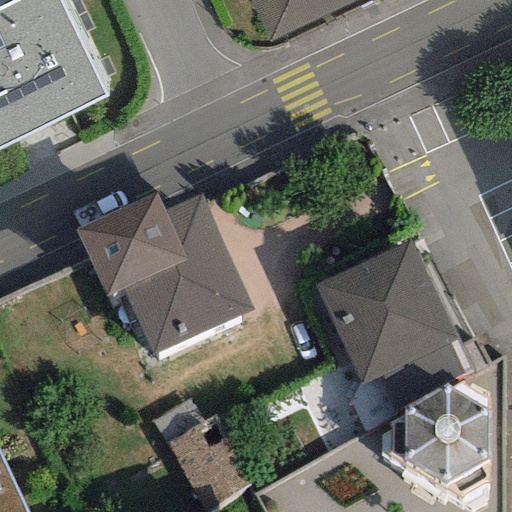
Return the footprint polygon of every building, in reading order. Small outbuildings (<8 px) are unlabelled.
[(0,146),(103,95),(59,0),(14,0),(0,7),(0,146)] [(247,0),(268,41),(353,0),(247,0)] [(156,192),(75,230),(107,297),(121,290),(150,353),(252,306),(199,194),(164,210),(156,192)] [(463,376),(447,344),(457,339),(411,240),(314,285),(361,386),(379,377),(393,409),(399,406),(448,383),(463,376)] [(485,485),(490,405),(459,382),(453,391),(448,383),(399,406),(402,421),(389,422),(387,458),(457,500),(485,485)] [(215,419),(166,443),(197,503),(245,479),(215,419)] [(24,511),(0,458),(0,511),(24,511)]
